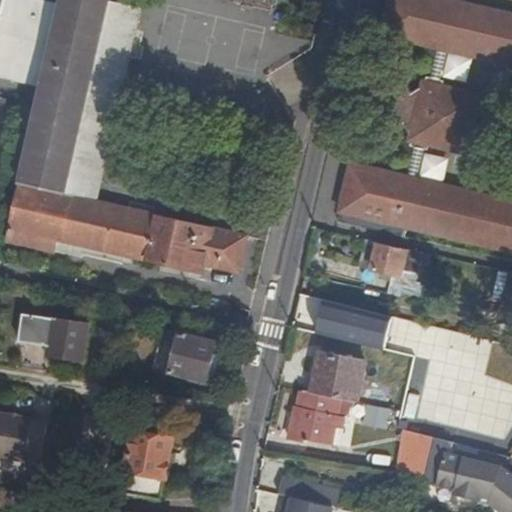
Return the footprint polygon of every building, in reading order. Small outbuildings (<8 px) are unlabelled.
[(87,97),(119,105),(142,9),(110,2),(110,0),(61,0),(61,4),(39,0),(0,0),(0,77),(42,88),(7,241),(53,251),(56,239),(203,272),(205,264),(239,271),(247,236),(97,202),(65,195),(87,97)] [(390,0),(382,34),(414,41),(425,44),(511,65),(511,15),(448,0),(390,0)] [(397,113),(383,172),(393,174),(403,133),(406,119),(418,110),(411,98),(414,88),(425,44),(414,41),(401,95),(406,105),(405,107),(397,113)] [(406,119),(403,133),(409,143),(450,152),(471,139),(478,112),(465,91),(423,80),(414,88),(411,98),(418,110),(406,119)] [(394,114),(397,113),(405,107),(406,105),(401,95),(394,100),(386,87),(367,99),(379,118),(391,110),(394,114)] [(97,202),(119,105),(87,97),(65,195),(97,202)] [(511,203),(393,174),(383,172),(352,164),(338,221),(403,236),(405,227),(511,252),(511,203)] [(358,267),(372,270),(379,243),(365,240),(358,267)] [(372,270),(401,277),(407,249),(379,243),(372,270)] [(414,279),(420,252),(407,249),(401,277),(414,279)] [(493,298),(505,301),(511,273),(499,271),(493,298)] [(511,325),(511,273),(505,301),(500,323),(511,325)] [(83,361),(89,325),(24,314),(20,340),(49,346),(47,354),(83,361)] [(423,326),(392,318),(387,339),(419,346),(423,326)] [(205,383),(217,343),(180,333),(170,373),(205,383)] [(224,345),(217,343),(205,383),(212,385),(224,345)] [(347,400),(352,401),(357,403),(366,364),(321,353),(312,392),(301,390),(297,406),(296,406),(289,438),(305,442),(306,439),(340,445),(343,429),(351,430),(353,418),(349,418),(344,416),(347,400)] [(349,418),(352,401),(347,400),(344,416),(349,418)] [(26,449),(41,451),(44,419),(0,412),(0,456),(24,459),(26,449)] [(167,478),(174,438),(128,429),(126,443),(130,444),(126,471),(129,472),(128,473),(132,478),(142,480),(145,477),(145,474),(167,478)] [(405,431),(398,472),(424,477),(434,438),(405,431)] [(448,454),(450,442),(434,438),(424,477),(423,482),(454,490),(453,494),(480,501),(481,497),(495,500),(510,511),(511,511),(511,473),(504,467),(448,454)] [(39,462),(41,451),(26,449),(24,459),(39,462)] [(283,475),(279,495),(284,496),(321,505),(322,505),(327,486),(283,475)] [(348,491),(327,486),(322,505),(343,510),(348,491)] [(319,511),(321,505),(284,496),(280,511),(319,511)] [(501,511),(510,511),(495,500),(481,497),(480,501),(489,503),(501,511)]
